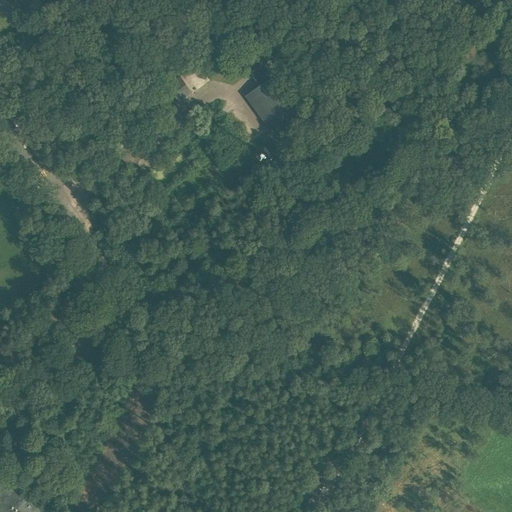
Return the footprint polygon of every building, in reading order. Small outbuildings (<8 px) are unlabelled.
[(470,37),(452,55),(478,77),(489,63),(473,50),(478,45),(470,37)] [(253,56),(240,66),(247,75),(250,73),(260,86),(245,97),(269,129),(294,112),(292,109),(295,107),(291,101),(288,103),(270,79),(268,80),(259,66),(260,66),(253,56)] [(180,76),(167,85),(179,101),(192,91),(180,76)] [(209,218),(188,233),(194,241),(215,226),(209,218)] [(118,304),(105,313),(118,331),(130,322),(118,304)] [(78,333),(61,348),(70,357),(86,342),(78,333)] [(0,481),(0,511),(47,511),(49,511),(0,481)]
